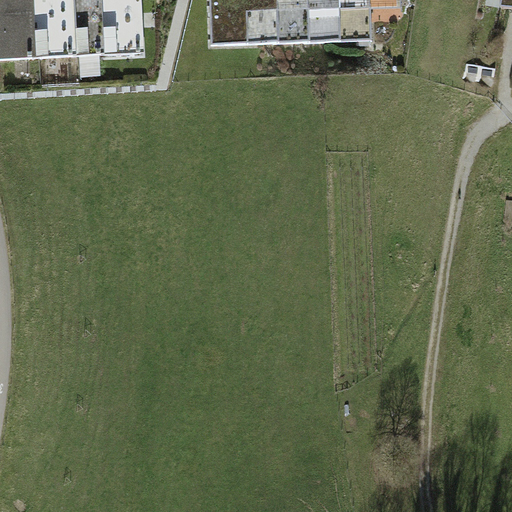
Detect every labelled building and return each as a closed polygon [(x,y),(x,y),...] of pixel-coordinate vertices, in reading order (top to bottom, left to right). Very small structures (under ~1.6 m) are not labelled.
[(0,0),(0,60),(36,58),(32,0),(0,0)] [(32,0),(36,58),(78,56),(74,0),(32,0)] [(74,0),(78,56),(107,54),(103,0),(74,0)] [(142,0),(103,0),(107,54),(145,52),(142,0)] [(210,0),(212,44),(247,43),(246,10),(278,9),(277,0),(210,0)] [(309,8),(308,0),(245,0),(246,10),(247,43),(279,42),(278,9),(309,8)] [(342,7),(341,0),(277,0),(278,9),(279,42),(310,41),(309,8),(342,7)] [(372,7),(371,0),(308,0),(309,8),(310,41),(343,40),(342,7),(372,7)] [(403,6),(402,0),(341,0),(342,7),(343,40),(373,39),(372,7),(403,6)]
